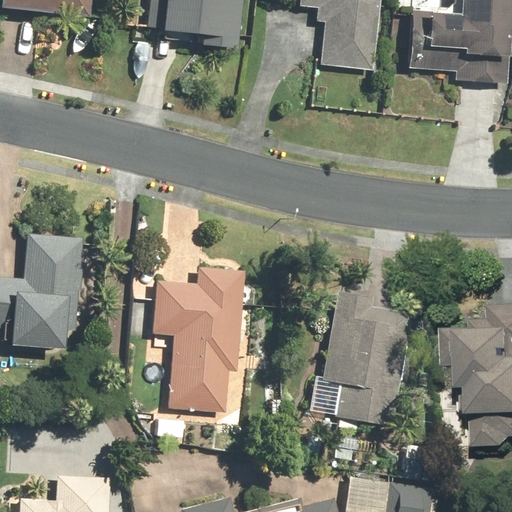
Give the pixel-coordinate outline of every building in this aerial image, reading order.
[(1,0),(1,12),(93,14),(93,0),(1,0)] [(239,50),(244,0),(167,0),(163,41),(239,50)] [(302,0),(302,6),(315,7),(314,20),(325,21),(321,69),(376,73),(381,0),(302,0)] [(511,43),(511,0),(464,0),(464,13),(414,11),(411,70),(455,72),(455,82),(510,85),(511,43)] [(84,238),(26,234),(23,278),(0,276),(0,328),(12,329),(11,345),(64,349),(65,339),(77,339),(84,238)] [(197,281),(155,280),(153,335),(172,336),(169,408),(223,410),(225,371),(236,372),(240,270),(198,268),(197,281)] [(374,296),(336,292),(329,363),(321,363),(320,382),(330,383),(327,415),(341,416),(340,427),(363,429),(364,421),(401,425),(412,312),(373,309),(374,296)] [(511,306),(495,307),(496,321),(480,322),(480,333),(474,333),(475,394),(486,394),(487,452),(511,451),(511,306)] [(186,418),(154,416),(153,438),(185,439),(186,418)] [(423,445),(405,443),(402,479),(420,481),(423,445)] [(20,499),(19,511),(109,511),(111,476),(56,473),(55,500),(20,499)] [(385,511),(389,480),(346,476),(342,511),(385,511)] [(438,511),(440,493),(398,491),(397,511),(438,511)] [(183,508),(184,511),(338,511),(336,497),(305,505),(303,496),(235,511),(232,496),(183,508)]
